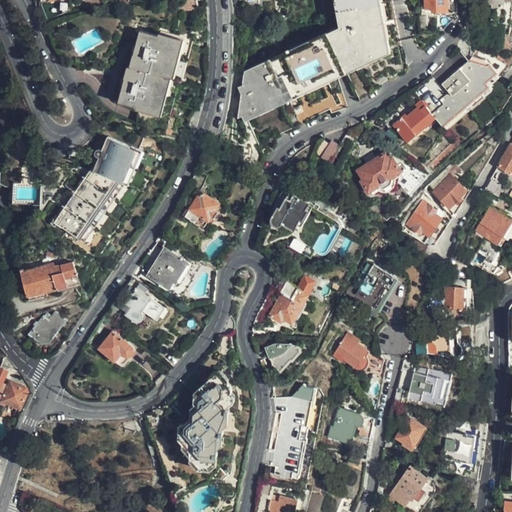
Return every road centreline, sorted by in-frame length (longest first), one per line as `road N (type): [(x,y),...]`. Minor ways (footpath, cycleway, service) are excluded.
road 1 (tertiary): [(214,0),(215,82),(195,148),(161,214),(49,382)]
road 2 (residential): [(463,0),(449,42),(378,104),(296,138),(271,164),(244,256)]
road 3 (residential): [(41,396),(98,411),(151,399),(205,341),(220,313),(227,262),(244,256)]
road 4 (residential): [(0,17),(42,119),(52,132),(73,131),(77,108),(26,0)]
road 5 (residential): [(244,256),(265,275),(244,333),(263,404),(243,511)]
road 6 (residential): [(484,511),(496,423),(497,312),(511,291)]
